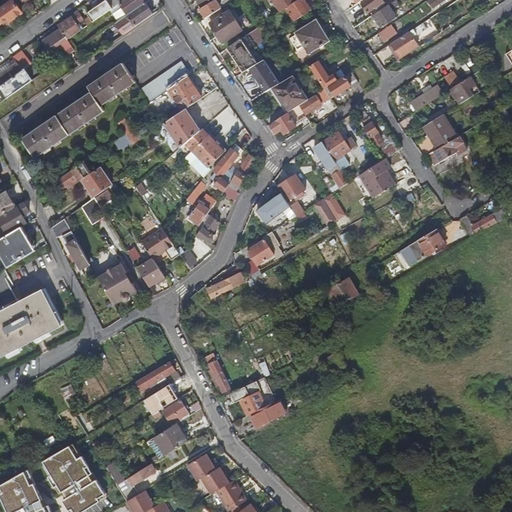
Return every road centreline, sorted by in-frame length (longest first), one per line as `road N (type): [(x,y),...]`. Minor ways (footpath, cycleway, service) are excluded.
road 1 (residential): [(160,310),(242,453),(301,511)]
road 2 (unclassified): [(0,130),(176,11)]
road 3 (residential): [(278,157),(220,258),(160,310)]
road 4 (residential): [(160,310),(0,393)]
road 5 (residential): [(176,11),(278,157)]
road 6 (residential): [(371,94),(511,3)]
